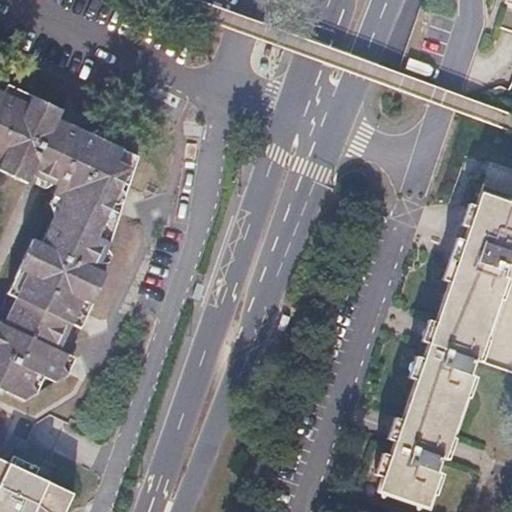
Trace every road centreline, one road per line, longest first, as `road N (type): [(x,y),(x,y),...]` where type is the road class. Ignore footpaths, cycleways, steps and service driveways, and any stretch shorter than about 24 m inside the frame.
road 1 (residential): [(102,511),(189,253),(224,92)]
road 2 (secondary): [(291,111),(149,511)]
road 3 (secondary): [(182,511),(337,129)]
road 4 (residential): [(419,160),(307,511)]
road 5 (residential): [(6,0),(224,92)]
road 6 (residential): [(468,0),(419,160)]
road 7 (secondary): [(337,129),(388,0)]
